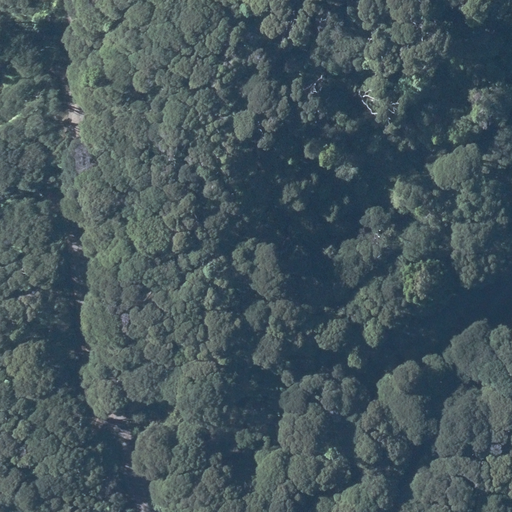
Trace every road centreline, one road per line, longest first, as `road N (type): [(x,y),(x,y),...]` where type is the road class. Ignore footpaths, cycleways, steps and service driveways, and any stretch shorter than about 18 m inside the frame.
road 1 (track): [(74,0),(60,235),(80,341),(161,511)]
road 2 (track): [(376,511),(499,299),(511,292)]
